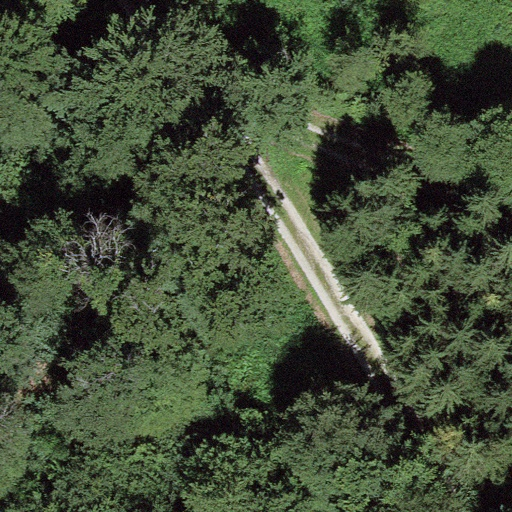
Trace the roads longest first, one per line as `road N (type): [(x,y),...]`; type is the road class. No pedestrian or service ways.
road 1 (track): [(212,93),(442,511)]
road 2 (track): [(511,239),(455,224),(212,93)]
